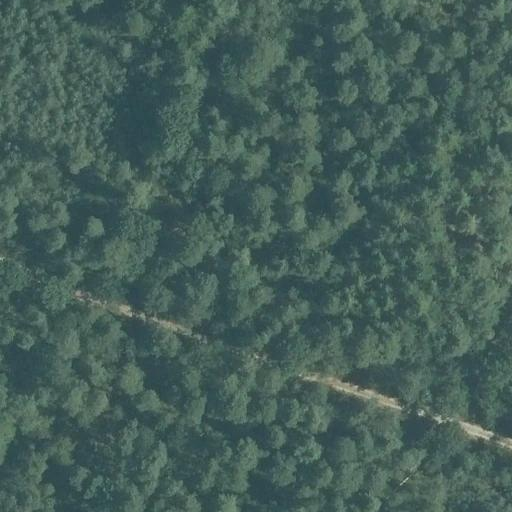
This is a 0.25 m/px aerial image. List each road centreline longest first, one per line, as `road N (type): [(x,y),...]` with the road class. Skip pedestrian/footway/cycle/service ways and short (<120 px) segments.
road 1 (track): [(459,426),(0,260)]
road 2 (track): [(459,426),(511,286)]
